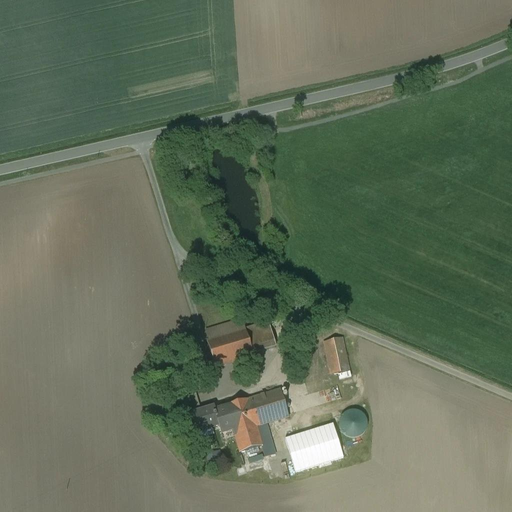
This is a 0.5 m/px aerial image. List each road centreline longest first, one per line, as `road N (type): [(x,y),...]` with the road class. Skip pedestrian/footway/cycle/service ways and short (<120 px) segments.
road 1 (unclassified): [(140,138),(173,245),(188,260),(511,398)]
road 2 (tertiary): [(140,138),(414,75),(511,42)]
road 3 (tertiary): [(0,170),(140,138)]
